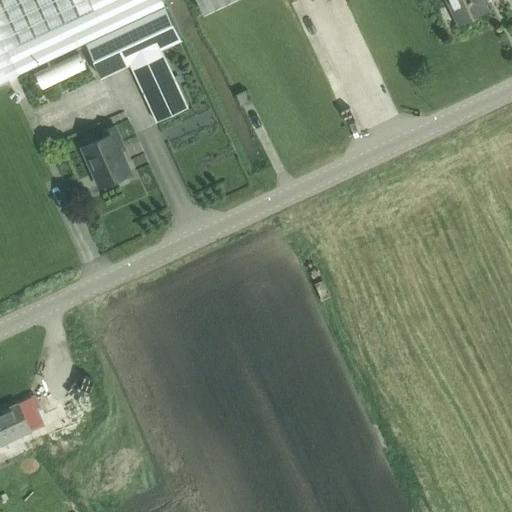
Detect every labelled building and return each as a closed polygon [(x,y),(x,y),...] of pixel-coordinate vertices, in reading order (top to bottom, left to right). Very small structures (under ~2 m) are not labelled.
[(188,110),(161,50),(182,40),(167,8),(166,9),(161,0),(0,0),(0,83),(85,44),(101,78),(131,64),(158,123),(188,110)] [(196,0),(204,15),(236,0),(196,0)] [(300,0),(283,0),(292,16),(305,10),(300,0)] [(483,0),(446,0),(459,25),(488,11),(483,0)] [(250,101),(246,92),(237,96),(241,105),(250,101)] [(100,189),(132,175),(121,152),(125,150),(115,127),(104,132),(106,138),(82,149),(100,189)] [(81,469),(120,453),(93,390),(69,400),(76,416),(67,420),(83,456),(76,459),(81,469)] [(0,447),(31,432),(18,404),(0,412),(0,447)]
